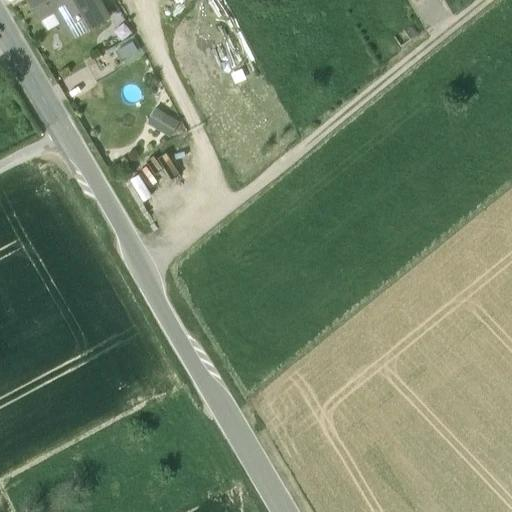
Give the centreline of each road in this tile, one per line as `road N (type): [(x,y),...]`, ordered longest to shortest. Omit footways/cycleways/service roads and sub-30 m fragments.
road 1 (track): [(484,0),(143,275)]
road 2 (secondary): [(285,511),(65,137)]
road 3 (track): [(226,208),(140,0)]
road 4 (secondary): [(65,137),(0,21)]
